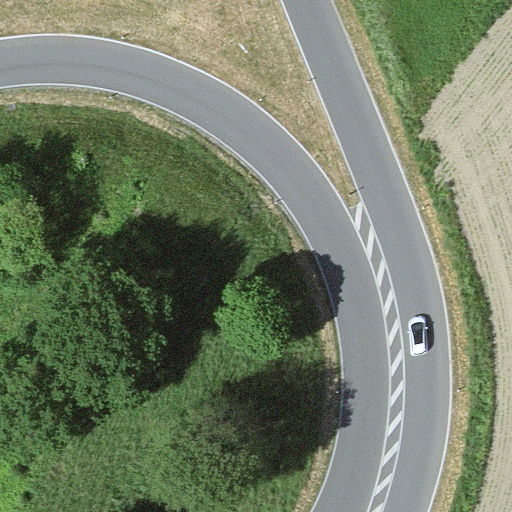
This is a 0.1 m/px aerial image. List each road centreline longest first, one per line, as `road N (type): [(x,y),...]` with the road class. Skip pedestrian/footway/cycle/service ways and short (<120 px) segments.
road 1 (primary): [(0,64),(101,63),(178,87),(256,138),(310,197),(349,277),(364,352),(362,429),(339,511)]
road 2 (primary): [(404,511),(426,428),(420,301),(386,194),(306,0)]
